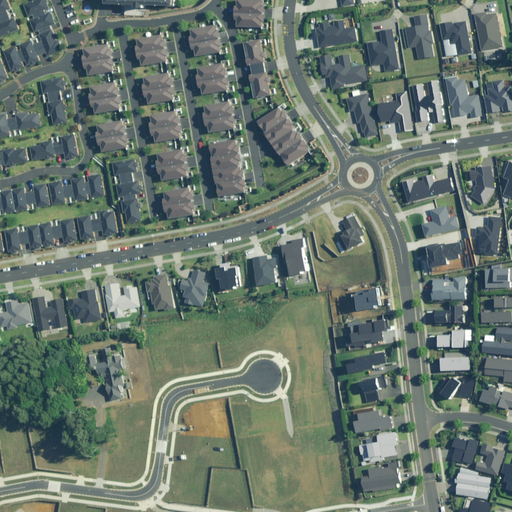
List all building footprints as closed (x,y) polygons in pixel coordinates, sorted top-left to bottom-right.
[(21,29),(9,0),(0,0),(0,37),(21,29)] [(51,9),(47,0),(36,0),(25,4),(30,16),(35,15),(36,18),(31,19),(40,42),(36,44),(35,40),(6,51),(14,73),(27,68),(25,62),(27,61),(30,67),(43,62),(40,56),(48,53),(50,57),(65,51),(60,40),(58,40),(52,26),(57,24),(52,12),(47,14),(46,10),(51,9)] [(264,0),(239,0),(240,1),(236,1),(235,19),(238,19),(238,24),(263,26),(264,20),(265,20),(267,2),(265,2),(264,0)] [(485,12),(474,14),(482,51),(502,46),(496,14),(486,16),(485,12)] [(429,31),(426,15),(413,17),(415,27),(406,28),(409,48),(416,47),(418,58),(433,56),(431,44),(433,43),(431,31),(429,31)] [(318,38),(320,38),(321,47),(358,42),(356,27),(346,28),(345,20),(336,21),(337,25),(331,26),(330,22),(323,23),(323,28),(318,28),(319,33),(317,33),(318,38)] [(452,22),(439,24),(444,57),(471,53),(466,22),(452,24),(452,22)] [(220,24),(193,28),(194,34),(190,34),(193,52),(197,52),(198,57),(224,52),(220,24)] [(401,71),(395,29),(380,31),(382,42),(368,44),(371,67),(384,66),(385,73),(401,71)] [(165,35),(140,38),(141,44),(137,45),(140,63),(144,62),(145,67),(170,63),(169,57),(170,57),(168,39),(166,39),(165,35)] [(271,92),(260,36),(242,40),(246,61),(249,60),(251,71),(248,72),(253,96),(271,92)] [(113,44),(89,47),(90,53),(86,54),(89,72),(92,71),(93,76),(118,72),(117,66),(119,66),(116,48),(114,48),(113,44)] [(333,55),(322,56),(325,76),(327,75),(328,78),(331,77),(333,89),(346,87),(346,84),(368,81),(365,65),(353,67),(351,54),(341,56),(342,63),(335,65),(333,55)] [(0,82),(11,79),(4,58),(0,58),(0,82)] [(227,62),(200,66),(201,72),(197,73),(200,91),(204,90),(205,95),(231,91),(227,62)] [(174,72),(149,76),(150,82),(146,83),(149,100),(153,100),(154,105),(179,101),(178,95),(179,94),(176,77),(174,77),(174,72)] [(68,90),(65,77),(43,81),(45,94),(50,93),(52,102),(50,102),(52,115),(54,114),(56,125),(70,122),(67,110),(69,110),(67,100),(64,100),(62,91),(68,90)] [(457,77),(445,79),(449,105),(453,105),(454,116),(471,114),(472,117),(481,116),(478,95),(467,97),(464,79),(457,81),(457,77)] [(504,81),(487,84),(489,95),(484,96),(487,115),(511,111),(511,85),(505,87),(504,81)] [(120,82),(95,86),(96,92),(92,92),(95,110),(99,109),(100,114),(125,110),(124,104),(125,104),(122,86),(120,87),(120,82)] [(422,84),(412,86),(417,122),(428,120),(427,113),(433,112),(435,122),(443,121),(437,82),(428,83),(431,97),(424,98),(422,84)] [(397,101),(379,104),(381,122),(391,120),(391,124),(399,122),(401,132),(413,130),(407,92),(396,93),(397,101)] [(363,134),(365,134),(367,139),(379,136),(368,93),(347,98),(351,112),(354,111),(358,124),(360,123),(363,134)] [(234,101),(207,106),(208,111),(204,112),(207,130),(211,129),(212,134),(239,130),(234,101)] [(308,154),(278,107),(256,121),(286,167),(308,154)] [(181,111),(157,114),(158,120),(154,121),(157,139),(161,138),(161,143),(186,139),(185,133),(187,133),(184,115),(182,115),(181,111)] [(0,137),(12,135),(11,131),(43,125),(41,113),(31,114),(30,112),(18,114),(18,117),(9,118),(8,114),(0,115),(0,137)] [(127,120),(103,124),(104,130),(100,130),(103,148),(106,148),(107,153),(132,149),(131,142),(133,142),(130,124),(128,125),(127,120)] [(67,158),(82,156),(80,144),(78,145),(76,135),(64,137),(65,142),(55,143),(55,141),(42,143),(43,145),(32,147),(34,160),(47,158),(48,159),(58,158),(58,155),(66,154),(67,158)] [(248,189),(239,137),(212,142),(221,194),(248,189)] [(0,171),(6,170),(5,166),(31,162),(28,149),(18,150),(18,148),(5,150),(6,153),(2,153),(1,149),(0,149),(0,171)] [(187,148),(162,152),(163,157),(159,158),(162,176),(166,175),(167,180),(192,176),(191,170),(192,170),(189,152),(187,152),(187,148)] [(134,172),(132,159),(111,163),(113,175),(117,175),(118,178),(114,179),(116,192),(120,191),(126,223),(139,221),(137,211),(140,210),(138,198),(135,198),(133,189),(137,188),(135,176),(131,176),(130,173),(134,172)] [(504,195),(511,198),(511,163),(510,163),(503,178),(510,180),(504,195)] [(495,190),(490,166),(473,170),(474,171),(470,172),(472,181),(476,180),(476,185),(470,194),(483,203),(495,190)] [(51,183),(55,205),(68,202),(67,199),(75,197),(76,201),(90,198),(90,195),(93,194),(93,198),(106,196),(102,174),(89,176),(90,182),(87,183),(86,177),(72,180),(73,184),(65,186),(64,181),(51,183)] [(402,183),(407,201),(454,190),(451,179),(433,183),(432,176),(423,178),(423,181),(413,183),(413,180),(402,183)] [(0,209),(6,208),(7,214),(32,209),(31,204),(39,202),(40,208),(54,205),(50,183),(37,185),(37,190),(29,191),(28,187),(3,191),(4,196),(0,197),(0,209)] [(193,183),(169,187),(170,193),(166,193),(169,211),(173,210),(174,215),(198,211),(197,205),(199,205),(196,187),(194,188),(193,183)] [(433,222),(423,224),(426,237),(459,229),(456,217),(449,219),(446,207),(431,211),(433,222)] [(108,211),(108,209),(100,210),(101,217),(92,219),(91,215),(78,217),(82,240),(96,237),(95,231),(102,230),(104,236),(118,233),(114,210),(108,211)] [(21,227),(7,230),(11,253),(25,250),(24,245),(33,243),(34,248),(58,244),(57,238),(66,237),(67,242),(80,240),(76,217),(63,220),(64,224),(55,226),(54,221),(29,226),(30,231),(22,233),(21,227)] [(345,240),(338,244),(343,254),(366,241),(360,230),(362,228),(355,217),(345,222),(349,231),(348,232),(342,235),(345,240)] [(497,255),(501,218),(489,217),(488,228),(477,227),(476,236),(480,237),(478,253),(497,255)] [(291,245),(282,247),(287,276),(307,272),(302,239),(290,241),(291,245)] [(459,242),(426,247),(429,267),(446,265),(446,259),(459,257),(458,253),(461,253),(459,242)] [(267,257),(253,259),(257,285),(276,282),(274,268),(276,267),(275,258),(267,260),(267,257)] [(227,270),(227,268),(218,269),(219,280),(216,281),(218,291),(240,288),(238,269),(227,270)] [(511,279),(511,268),(487,269),(488,289),(511,288),(511,280),(511,279)] [(184,279),(181,289),(187,291),(184,303),(203,307),(209,283),(204,282),(206,272),(195,270),(193,278),(190,278),(190,280),(184,279)] [(170,286),(168,274),(155,277),(156,280),(147,282),(149,293),(151,292),(154,305),(155,304),(156,310),(165,309),(166,310),(175,308),(171,286),(170,286)] [(466,300),(466,277),(454,277),(454,285),(445,285),(445,279),(434,279),(434,300),(466,300)] [(124,287),(126,295),(120,296),(118,284),(106,286),(108,294),(106,295),(110,312),(115,311),(116,318),(124,317),(123,310),(140,307),(137,287),(132,288),(131,285),(124,287)] [(102,319),(95,289),(82,292),(83,297),(69,301),(75,323),(80,322),(81,324),(102,319)] [(376,290),(347,295),(350,312),(379,307),(376,290)] [(47,308),(45,297),(33,299),(39,331),(51,329),(49,320),(54,319),(56,328),(67,326),(63,299),(52,301),(53,307),(47,308)] [(511,322),(511,297),(497,298),(497,312),(484,312),(484,323),(511,322)] [(8,327),(8,330),(18,328),(18,325),(33,323),(29,303),(20,304),(19,301),(7,303),(9,312),(1,313),(3,328),(8,327)] [(468,323),(468,305),(452,305),(452,310),(437,310),(437,323),(468,323)] [(347,342),(348,347),(384,341),(382,331),(386,330),(384,321),(349,327),(352,341),(347,342)] [(511,328),(498,327),(497,341),(485,341),(484,353),(511,354),(511,343),(506,342),(506,340),(511,340),(511,328)] [(439,335),(439,347),(454,347),(454,348),(465,348),(465,340),(472,340),(472,330),(454,330),(454,335),(439,335)] [(114,356),(112,348),(104,349),(106,361),(101,362),(99,354),(91,355),(95,375),(102,373),(103,378),(110,377),(111,382),(107,382),(108,386),(109,391),(111,401),(125,398),(123,386),(127,385),(123,369),(126,368),(123,354),(114,356)] [(377,365),(388,363),(385,348),(374,350),(374,355),(349,360),(352,374),(377,368),(377,365)] [(470,370),(470,357),(442,358),(442,371),(470,370)] [(511,359),(488,357),(486,375),(505,377),(505,382),(511,382),(511,359)] [(363,381),(367,394),(389,388),(385,375),(363,381)] [(442,394),(450,399),(458,389),(462,383),(454,378),(452,380),(448,377),(439,389),(443,392),(442,394)] [(474,380),(465,378),(462,396),(471,397),(474,380)] [(500,407),(504,393),(499,391),(500,388),(492,386),(490,391),(484,389),(480,401),(495,405),(495,404),(500,406),(500,407)] [(504,393),(500,407),(509,410),(510,407),(511,407),(511,393),(505,391),(504,393)] [(378,394),(367,397),(369,404),(380,401),(378,394)] [(393,428),(391,417),(386,418),(385,415),(381,415),(380,410),(360,414),(361,421),(357,422),(359,433),(382,429),(382,430),(393,428)] [(380,443),(361,446),(363,455),(365,455),(366,463),(385,460),(384,457),(398,455),(396,444),(399,444),(396,432),(379,435),(380,443)] [(478,441),(470,439),(469,441),(456,438),(452,453),(454,454),(452,460),(455,461),(454,465),(471,469),(478,441)] [(506,451),(484,445),(481,453),(489,456),(486,464),(479,461),(477,470),(498,476),(506,451)] [(401,483),(399,463),(390,464),(390,466),(371,469),(372,476),(364,477),(366,492),(397,488),(396,484),(401,483)] [(511,465),(506,463),(503,473),(507,474),(505,482),(510,483),(507,492),(511,493),(511,465)] [(459,473),(459,477),(457,476),(456,483),(458,483),(459,483),(457,494),(467,496),(488,499),(492,478),(459,473)] [(488,501),(466,498),(465,508),(462,508),(461,511),(487,511),(490,502),(488,501)]
